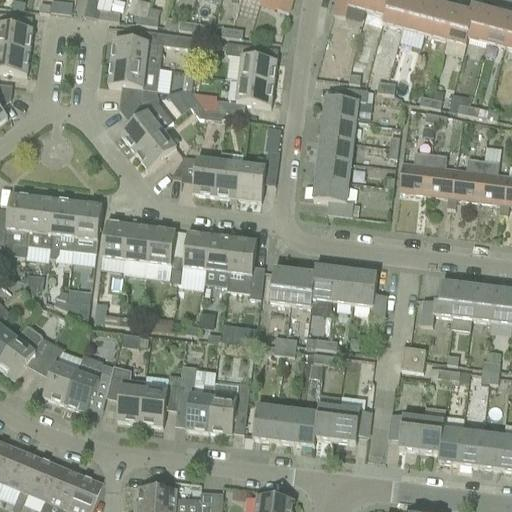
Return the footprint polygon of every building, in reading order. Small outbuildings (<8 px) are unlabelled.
[(97,0),(94,15),(99,16),(106,17),(109,17),(113,0),(97,0)] [(264,0),(280,4),(277,16),(289,19),(293,0),(264,0)] [(369,18),(373,0),(353,0),(354,1),(351,0),(337,0),(332,21),(345,25),(348,12),(369,18)] [(373,0),(369,18),(384,22),(382,29),(386,30),(393,0),(373,0)] [(405,0),(405,2),(398,0),(393,0),(386,30),(405,35),(413,4),(414,4),(414,0),(405,0)] [(423,40),(434,1),(429,0),(427,0),(424,7),(414,4),(413,4),(405,35),(423,40)] [(440,3),(434,1),(423,40),(442,45),(450,14),(440,11),(440,3)] [(132,3),(130,18),(148,21),(151,7),(132,3)] [(452,6),(450,14),(442,45),(461,50),(469,19),(468,19),(459,16),(458,8),(452,6)] [(51,10),(40,9),(39,18),(50,19),(51,10)] [(481,48),(490,16),(470,11),(468,19),(469,19),(461,50),(466,52),(468,44),(481,48)] [(108,26),(109,17),(106,17),(99,16),(97,25),(108,26)] [(500,53),(508,21),(490,16),(481,48),(500,53)] [(119,27),(120,19),(109,17),(108,26),(119,27)] [(0,54),(30,58),(32,35),(7,32),(8,20),(0,19),(0,54)] [(146,31),(147,22),(137,21),(136,30),(146,31)] [(511,22),(508,21),(500,53),(511,56),(511,22)] [(157,33),(158,24),(147,22),(146,31),(157,33)] [(179,27),(178,35),(189,37),(190,28),(179,27)] [(199,38),(200,29),(190,28),(189,37),(199,38)] [(231,43),(232,34),(222,33),(221,42),(231,43)] [(242,45),(243,36),(232,34),(231,43),(242,45)] [(196,57),(196,56),(198,44),(158,39),(156,50),(114,45),(111,68),(158,74),(161,52),(196,57)] [(276,67),(256,64),(258,53),(226,49),(225,60),(242,63),(239,86),(273,90),(276,67)] [(0,77),(27,81),(30,58),(0,54),(0,77)] [(155,97),(158,74),(111,68),(108,92),(155,97)] [(185,77),(182,98),(191,99),(193,80),(193,78),(185,77)] [(359,90),(360,81),(349,80),(348,89),(359,90)] [(271,113),(273,90),(239,86),(236,109),(219,106),(218,118),(217,118),(227,119),(244,122),(245,110),(271,113)] [(385,100),(386,89),(377,88),(376,98),(385,100)] [(385,100),(393,101),(395,90),(386,89),(385,100)] [(367,97),(362,97),(342,94),(341,105),(325,104),(323,124),(356,128),(358,108),(365,109),(367,97)] [(196,106),(191,99),(182,98),(181,102),(189,111),(196,106)] [(429,113),(431,105),(421,102),(419,111),(429,113)] [(440,115),(442,107),(431,105),(429,113),(440,115)] [(204,116),(196,106),(189,111),(197,122),(204,116)] [(160,135),(171,127),(157,110),(145,114),(147,118),(120,139),(134,158),(162,136),(160,135)] [(467,121),(469,112),(458,110),(457,119),(467,121)] [(477,123),(479,114),(469,112),(467,121),(477,123)] [(213,126),(214,117),(204,116),(197,122),(199,124),(213,126)] [(497,127),(498,118),(488,116),(486,125),(497,127)] [(225,128),(227,119),(217,118),(218,118),(214,117),(213,126),(225,128)] [(435,130),(436,121),(426,119),(424,127),(435,130)] [(445,132),(447,123),(436,121),(435,130),(445,132)] [(353,149),(356,128),(323,124),(320,145),(353,149)] [(149,176),(176,155),(162,136),(134,158),(149,176)] [(398,144),(389,143),(388,154),(396,155),(398,144)] [(351,169),(353,149),(320,145),(318,165),(351,169)] [(395,166),(396,155),(388,154),(386,164),(395,166)] [(264,183),(276,184),(279,158),(267,157),(265,173),(242,171),(238,206),(261,208),(264,183)] [(238,206),(242,171),(230,169),(231,161),(219,159),(218,168),(220,168),(215,203),(238,206)] [(425,201),(430,161),(415,159),(413,171),(402,170),(399,198),(425,201)] [(430,161),(425,201),(447,204),(452,204),(455,176),(445,175),(447,163),(430,161)] [(220,168),(218,168),(196,165),(192,200),(215,203),(220,168)] [(348,190),(351,169),(318,165),(315,186),(348,190)] [(447,204),(446,214),(455,215),(456,205),(478,207),(483,167),(467,165),(466,178),(455,176),(452,204),(447,204)] [(483,167),(478,207),(500,210),(499,221),(507,222),(509,211),(504,211),(508,183),(497,182),(499,169),(483,167)] [(392,185),(384,184),(383,194),(391,195),(392,185)] [(346,209),(348,190),(315,186),(313,206),(328,208),(327,219),(352,222),(353,210),(346,209)] [(28,251),(34,203),(10,200),(7,225),(0,224),(0,264),(6,265),(7,257),(12,257),(13,250),(28,251)] [(50,254),(56,206),(34,203),(28,251),(50,254)] [(73,257),(79,209),(56,206),(50,254),(49,264),(55,265),(59,260),(59,255),(73,257)] [(96,260),(101,220),(102,212),(79,209),(73,257),(96,260)] [(148,269),(152,234),(137,232),(137,228),(129,227),(129,231),(125,266),(148,269)] [(129,231),(106,228),(102,263),(125,266),(129,231)] [(148,269),(171,272),(169,289),(181,290),(183,273),(184,264),(172,262),(175,237),(152,234),(148,269)] [(204,289),(211,237),(204,237),(203,241),(187,238),(184,264),(183,273),(195,275),(194,282),(204,283),(203,288),(204,289)] [(229,279),(233,244),(218,242),(218,238),(211,237),(204,289),(227,291),(229,279)] [(260,306),(264,274),(253,273),(256,247),(233,244),(229,279),(227,291),(226,298),(249,301),(249,304),(260,306)] [(332,308),(336,275),(315,273),(314,281),(310,313),(311,314),(312,306),(332,308)] [(289,311),(294,278),(273,275),(269,308),(289,311)] [(352,311),(356,278),(336,275),(332,308),(352,311)] [(310,313),(314,281),(294,278),(289,311),(310,313)] [(377,280),(356,278),(352,311),(372,313),(370,325),(383,326),(386,302),(374,300),(377,280)] [(26,288),(28,290),(22,296),(32,304),(38,297),(42,298),(44,283),(28,281),(26,288)] [(456,324),(460,291),(441,288),(439,308),(423,306),(420,331),(433,333),(434,321),(456,324)] [(475,326),(480,293),(460,291),(456,324),(475,326)] [(495,329),(499,296),(480,293),(475,326),(495,329)] [(511,330),(511,297),(499,296),(495,329),(511,330)] [(65,316),(69,308),(57,303),(53,311),(65,316)] [(87,326),(89,310),(80,309),(80,313),(69,308),(65,316),(87,326)] [(0,366),(17,345),(0,332),(0,329),(4,325),(11,319),(2,311),(0,313),(0,366)] [(117,331),(118,323),(105,321),(104,330),(117,331)] [(117,331),(139,334),(140,326),(118,323),(117,331)] [(198,342),(199,333),(186,331),(185,340),(198,342)] [(40,373),(53,350),(43,344),(27,332),(17,345),(0,366),(0,376),(14,387),(29,367),(40,373)] [(233,350),(235,334),(223,333),(221,349),(233,350)] [(208,340),(207,348),(220,350),(220,342),(208,340)] [(283,354),(284,345),(274,344),(273,352),(283,354)] [(294,355),(295,347),(284,345),(283,354),(294,355)] [(317,345),(316,354),(326,355),(327,346),(317,345)] [(327,346),(326,355),(336,356),(338,347),(327,346)] [(65,411),(77,378),(56,370),(59,363),(63,356),(53,350),(40,373),(51,379),(43,403),(65,411)] [(282,362),(283,354),(273,352),(272,361),(282,362)] [(426,355),(409,353),(403,352),(400,376),(423,379),(426,355)] [(292,364),(294,355),(283,354),(282,362),(292,364)] [(322,371),(323,362),(313,360),(312,370),(322,371)] [(334,363),(323,362),(322,371),(333,372),(334,363)] [(446,362),(445,371),(456,372),(457,363),(446,362)] [(489,379),(490,369),(481,368),(480,378),(489,379)] [(498,370),(490,369),(489,379),(497,380),(498,370)] [(111,381),(114,373),(102,370),(100,378),(111,381)] [(209,438),(213,404),(214,391),(204,390),(202,402),(192,401),(195,375),(196,373),(182,372),(181,383),(179,391),(176,417),(187,419),(186,434),(185,436),(209,438)] [(140,430),(144,395),(143,395),(144,388),(128,386),(130,377),(114,373),(111,381),(107,399),(119,402),(116,427),(140,430)] [(446,387),(447,377),(437,376),(436,385),(446,387)] [(457,388),(458,378),(447,377),(446,387),(457,388)] [(87,419),(99,386),(77,378),(65,411),(87,419)] [(487,390),(489,379),(480,378),(479,389),(487,390)] [(496,391),(497,380),(489,379),(487,390),(496,391)] [(179,391),(181,383),(171,382),(169,381),(168,390),(179,391)] [(232,441),(235,416),(247,418),(250,391),(238,390),(236,407),(213,404),(209,438),(232,441)] [(165,416),(167,398),(144,395),(140,430),(163,433),(165,416)] [(315,444),(319,411),(318,411),(317,419),(297,417),(293,450),(314,452),(315,445),(315,444)] [(339,414),(319,411),(315,444),(315,445),(335,447),(339,414)] [(273,447),(277,414),(256,412),(252,445),(273,447)] [(293,450),(297,417),(277,414),(273,447),(293,450)] [(368,443),(371,418),(339,414),(335,447),(356,450),(357,442),(367,443),(368,443)] [(419,457),(423,425),(391,420),(388,445),(399,447),(398,454),(419,457)] [(442,435),(443,427),(423,425),(419,457),(439,460),(442,435)] [(459,470),(463,437),(442,435),(439,460),(438,467),(459,470)] [(479,472),(483,440),(463,437),(459,470),(479,472)] [(499,475),(503,443),(483,440),(479,472),(499,475)] [(511,476),(511,443),(503,443),(499,475),(511,476)] [(0,489),(1,490),(15,457),(0,450),(0,489)] [(22,498),(36,465),(15,457),(1,490),(18,497),(14,507),(22,510),(26,500),(22,498)] [(43,507),(57,474),(36,465),(22,498),(26,500),(43,507)] [(65,511),(78,483),(57,474),(43,507),(41,511),(65,511)] [(91,511),(100,492),(78,483),(65,511),(91,511)] [(140,494),(138,511),(174,511),(176,497),(176,496),(164,496),(165,486),(152,484),(151,495),(140,494)] [(210,511),(212,499),(201,498),(199,511),(210,511)] [(222,511),(223,499),(212,499),(210,511),(222,511)] [(257,502),(256,511),(292,511),(293,506),(257,502)]
